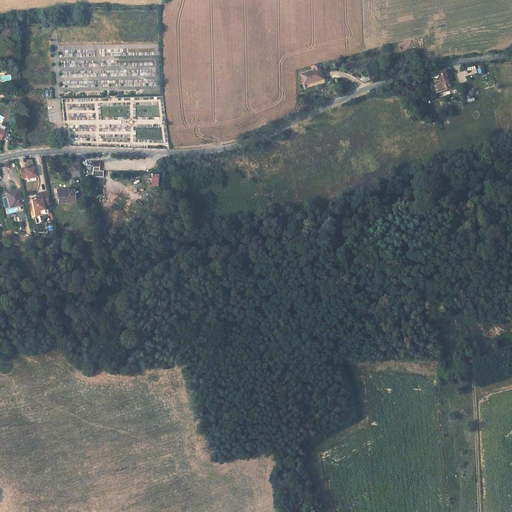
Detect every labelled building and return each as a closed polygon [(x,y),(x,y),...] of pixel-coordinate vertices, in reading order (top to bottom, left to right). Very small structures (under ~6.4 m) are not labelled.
[(316,69),(301,73),(304,82),(324,77),(323,71),(321,63),(315,65),(316,69)] [(369,68),(360,76),(365,81),(371,77),(369,68)] [(476,68),(455,72),(457,84),(467,82),(465,76),(477,73),(476,68)] [(449,70),(442,71),(444,82),(452,80),(449,70)] [(453,88),(452,80),(444,82),(437,84),(439,92),(453,88)] [(102,162),(95,162),(94,167),(93,175),(105,174),(105,169),(102,169),(102,167),(102,162)] [(23,168),(17,169),(19,178),(24,177),(25,178),(34,177),(32,167),(26,169),(23,169),(23,168)] [(159,187),(160,174),(152,174),(151,186),(159,187)] [(16,189),(6,191),(9,206),(19,204),(16,189)] [(73,190),(57,192),(58,203),(74,201),(73,190)] [(44,192),(36,193),(38,199),(35,199),(29,200),(32,215),(37,214),(36,210),(41,209),(41,206),(47,205),(44,192)] [(18,220),(25,218),(23,210),(15,213),(18,220)]
